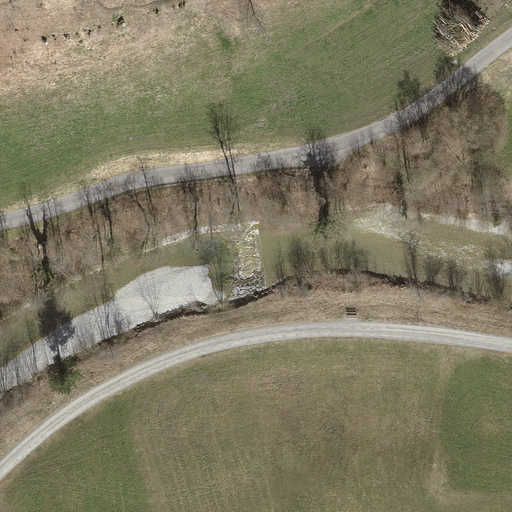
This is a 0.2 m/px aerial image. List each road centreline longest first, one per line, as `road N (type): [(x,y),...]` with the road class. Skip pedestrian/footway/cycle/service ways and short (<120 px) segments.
road 1 (unclassified): [(0,218),(145,178),(351,139),(447,88),(511,35)]
road 2 (track): [(0,470),(93,395),(224,343),(348,328),(511,344)]
